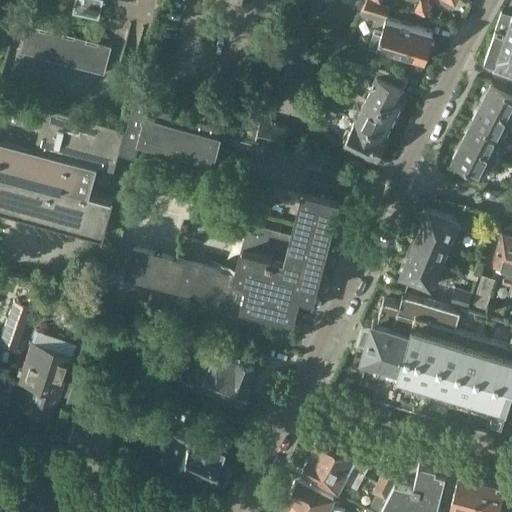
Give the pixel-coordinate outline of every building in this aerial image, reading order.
[(435,41),(432,38),(434,30),(387,17),(390,5),(372,0),(366,0),(360,13),(377,18),(371,41),(379,43),(378,44),(426,58),(428,50),(432,49),(435,41)] [(419,0),(414,9),(427,15),(434,5),(423,0),(419,0)] [(511,13),(502,10),(485,58),(496,62),(495,66),(511,72),(511,13)] [(19,20),(2,79),(120,112),(131,75),(117,71),(119,63),(108,59),(112,44),(99,41),(87,38),(76,35),(64,31),(53,28),(41,25),(29,22),(29,23),(19,20)] [(369,97),(398,112),(399,111),(401,110),(404,103),(404,100),(404,98),(397,95),(401,87),(403,88),(408,78),(384,66),(369,97)] [(504,86),(492,80),(488,88),(485,88),(481,97),(482,99),(511,114),(511,89),(511,88),(509,87),(508,88),(506,86),(506,85),(504,85),(504,86)] [(258,81),(237,124),(232,134),(235,135),(284,147),(289,127),(259,120),(275,89),(258,81)] [(0,204),(104,232),(114,196),(91,190),(94,179),(110,184),(134,190),(136,181),(113,174),(120,146),(126,125),(6,92),(3,105),(0,103),(0,204)] [(135,95),(126,125),(120,146),(137,150),(140,137),(215,157),(217,149),(230,152),(235,135),(232,134),(237,124),(135,95)] [(316,106),(324,110),(329,101),(321,96),(316,106)] [(357,119),(387,134),(398,112),(369,97),(357,119)] [(511,114),(482,99),(482,100),(481,100),(480,101),(480,102),(479,105),(478,105),(477,106),(478,106),(472,119),(504,134),(508,126),(510,127),(511,123),(511,114)] [(329,101),(324,110),(334,115),(339,105),(329,101)] [(506,135),(504,134),(472,119),(470,118),(470,120),(469,123),(468,123),(468,124),(468,125),(462,138),(494,153),(498,145),(500,146),(503,139),(508,141),(509,137),(506,136),(506,135)] [(389,134),(387,134),(357,119),(346,142),(378,158),(389,134)] [(500,156),(494,153),(462,138),(461,137),(460,139),(461,139),(460,142),(459,142),(458,143),(459,144),(452,158),(453,159),(451,163),(462,169),(465,164),(486,175),(494,158),(498,160),(500,156)] [(309,154),(306,166),(321,170),(344,176),(347,164),(324,158),(309,154)] [(314,293),(341,187),(305,178),(291,232),(249,222),(234,272),(148,249),(141,276),(293,314),(300,290),(314,293)] [(420,226),(419,228),(449,241),(454,229),(457,230),(461,219),(429,205),(427,209),(425,209),(422,215),(423,218),(423,219),(421,218),(420,219),(422,220),(421,224),(418,223),(418,225),(420,226)] [(480,219),(477,228),(487,231),(489,222),(480,219)] [(410,247),(409,251),(440,264),(445,252),(448,253),(452,242),(449,241),(419,228),(417,231),(415,232),(413,237),(414,239),(413,241),(411,240),(410,242),(412,242),(411,245),(409,244),(408,246),(410,247)] [(505,272),(511,274),(511,228),(508,228),(507,230),(503,229),(493,260),(508,264),(505,272)] [(127,272),(141,276),(148,249),(134,246),(127,272)] [(409,277),(405,286),(425,292),(428,285),(431,286),(432,282),(435,283),(439,273),(447,276),(450,268),(440,264),(409,251),(408,252),(406,251),(405,253),(408,254),(406,257),(404,256),(403,258),(406,259),(406,260),(404,259),(399,270),(401,270),(400,273),(409,277)] [(480,270),(469,266),(466,275),(477,279),(480,270)] [(486,308),(496,277),(482,272),(473,304),(486,308)] [(503,281),(511,283),(511,280),(511,274),(505,272),(503,281)] [(468,305),(472,290),(453,285),(450,300),(468,305)] [(368,354),(362,376),(378,380),(375,391),(447,412),(451,396),(491,408),(488,416),(503,421),(511,389),(511,318),(462,305),(461,308),(460,307),(424,297),(403,291),(400,302),(384,297),(377,319),(374,318),(371,329),(372,332),(370,340),(367,342),(366,343),(364,352),(368,354)] [(15,300),(1,342),(18,348),(32,306),(15,300)] [(51,414),(58,390),(69,395),(75,380),(63,376),(70,353),(74,340),(34,327),(30,340),(18,379),(19,379),(21,375),(31,378),(22,404),(16,402),(16,403),(51,414)] [(249,377),(255,361),(240,355),(242,351),(233,347),(231,351),(218,346),(212,362),(205,358),(198,373),(206,376),(204,380),(230,391),(227,399),(238,403),(241,396),(243,396),(246,392),(250,383),(250,378),(249,377)] [(77,375),(75,380),(69,395),(65,407),(79,411),(76,422),(74,421),(69,440),(104,450),(115,410),(105,407),(104,410),(82,403),(90,378),(77,375)] [(124,388),(118,407),(132,411),(138,392),(124,388)] [(146,416),(135,412),(131,426),(141,430),(146,416)] [(166,437),(172,439),(220,459),(230,436),(196,422),(192,431),(182,427),(172,423),(166,437)] [(316,445),(314,449),(364,475),(375,454),(361,446),(362,444),(343,435),(341,438),(324,429),(324,431),(321,429),(314,443),(316,445)] [(212,479),(220,459),(172,439),(161,466),(176,472),(178,466),(179,464),(197,472),(194,479),(208,485),(211,479),(212,479)] [(364,475),(314,449),(311,455),(307,456),(303,464),(304,470),(304,471),(338,488),(343,479),(359,487),(364,475)] [(379,511),(440,511),(442,507),(439,506),(448,468),(420,461),(414,485),(396,480),(387,496),(379,511)] [(377,482),(390,489),(399,470),(387,464),(377,482)] [(445,504),(443,511),(474,511),(482,478),(467,474),(467,473),(459,471),(451,505),(445,504)] [(292,492),(290,496),(320,511),(343,511),(346,508),(329,505),(334,494),(300,477),(300,478),(295,479),(291,486),(292,492)] [(499,511),(507,483),(498,481),(497,481),(482,478),(474,511),(499,511)] [(386,497),(390,489),(377,482),(373,491),(386,497)] [(320,511),(290,496),(285,504),(283,503),(278,511),(320,511)] [(44,511),(42,511),(41,511),(40,511),(43,504),(28,500),(26,508),(24,511),(44,511)]
